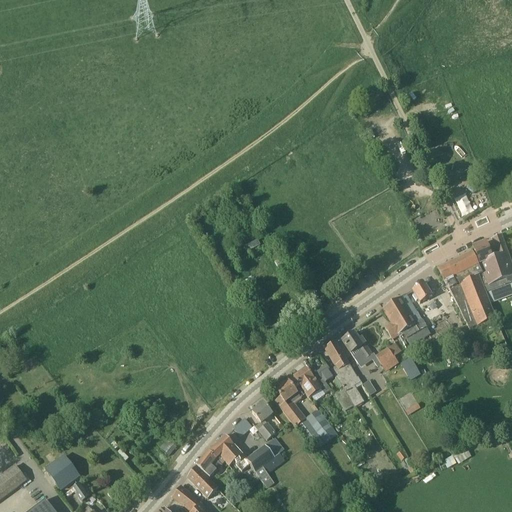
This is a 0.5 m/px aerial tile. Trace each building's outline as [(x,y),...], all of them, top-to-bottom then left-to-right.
[(94,192),(98,199),(105,195),(101,188),(94,192)] [(435,214),(420,222),(427,238),(443,230),(435,214)] [(511,284),(511,267),(505,246),(501,237),(497,239),(492,240),(500,258),(499,258),(509,286),(511,284)] [(486,243),(472,249),(479,262),(486,276),(481,278),(488,294),(509,286),(499,258),(493,260),(486,243)] [(490,302),(491,302),(488,294),(481,278),(486,276),(479,262),(477,263),(472,254),(438,271),(443,280),(456,306),(457,306),(469,331),(497,321),(490,302)] [(431,296),(424,285),(412,292),(420,304),(430,299),(432,298),(431,296)] [(382,310),(388,318),(391,323),(399,337),(401,335),(406,343),(421,334),(420,332),(426,328),(406,295),(382,310)] [(393,341),(399,337),(391,323),(384,327),(393,341)] [(372,356),(364,344),(361,339),(359,341),(354,334),(342,342),(351,355),(358,365),(366,360),(372,356)] [(336,343),(325,349),(337,368),(331,371),(330,372),(330,373),(331,375),(332,375),(333,374),(334,376),(345,391),(344,391),(353,407),(354,409),(364,403),(355,387),(361,383),(359,379),(358,378),(354,371),(353,371),(336,343)] [(396,345),(376,358),(386,373),(399,365),(394,358),(401,353),(396,345)] [(421,377),(411,360),(401,366),(410,383),(421,377)] [(321,378),(316,383),(306,369),(294,378),(309,399),(321,390),(325,396),(331,391),(325,382),(333,377),(332,375),(331,375),(330,373),(330,372),(326,366),(316,372),(321,378)] [(301,399),(295,390),(289,382),(275,392),(280,398),(275,402),(295,429),(296,428),(309,445),(320,438),(325,434),(324,433),(328,431),(329,432),(331,431),(318,412),(306,420),(294,404),(301,399)] [(363,386),(371,397),(377,393),(369,382),(363,386)] [(347,411),(353,407),(344,391),(335,396),(335,397),(344,413),(347,411)] [(412,394),(399,399),(403,409),(416,404),(412,394)] [(408,417),(422,409),(418,403),(405,411),(408,417)] [(273,415),(270,412),(264,404),(252,414),(260,424),(255,428),(266,442),(276,434),(274,431),(266,421),(273,415)] [(252,428),(245,420),(233,431),(233,432),(234,431),(241,438),(252,428)] [(225,463),(230,468),(234,464),(236,466),(242,472),(250,465),(226,438),(226,437),(209,452),(217,461),(222,466),(225,463)] [(176,449),(167,440),(160,448),(161,449),(169,456),(169,457),(170,456),(176,449)] [(247,460),(268,489),(274,484),(268,475),(285,463),(280,456),(284,453),(275,440),(247,460)] [(222,466),(217,461),(209,452),(208,453),(196,468),(217,491),(219,490),(209,480),(216,472),(217,472),(222,466)] [(58,488),(78,475),(66,459),(46,472),(58,488)] [(416,473),(407,460),(403,463),(407,469),(408,469),(412,476),(416,473)] [(0,502),(28,482),(16,466),(0,477),(0,502)] [(196,468),(188,479),(207,501),(217,491),(196,468)] [(93,496),(83,482),(81,480),(63,493),(67,498),(74,493),(83,504),(93,496)] [(202,505),(188,494),(181,488),(172,498),(189,511),(206,511),(201,505),(202,505)] [(113,490),(108,495),(112,499),(117,494),(113,490)]
